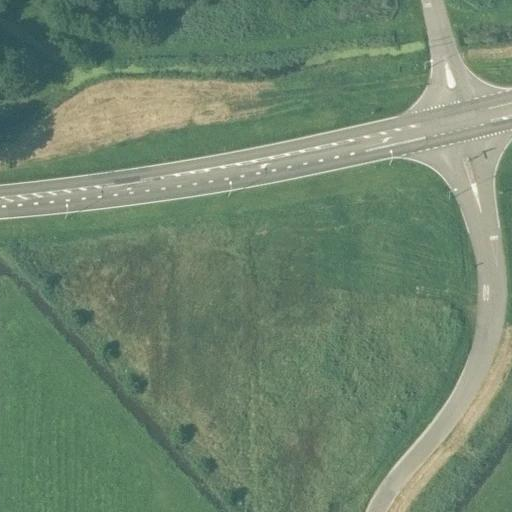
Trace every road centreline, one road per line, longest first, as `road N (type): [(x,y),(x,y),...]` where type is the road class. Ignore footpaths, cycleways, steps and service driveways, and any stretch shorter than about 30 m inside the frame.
road 1 (primary): [(31,202),(220,174),(460,121)]
road 2 (tertiary): [(374,511),(447,419),(477,365),(489,262),(460,121)]
road 3 (unclassified): [(460,121),(432,0)]
